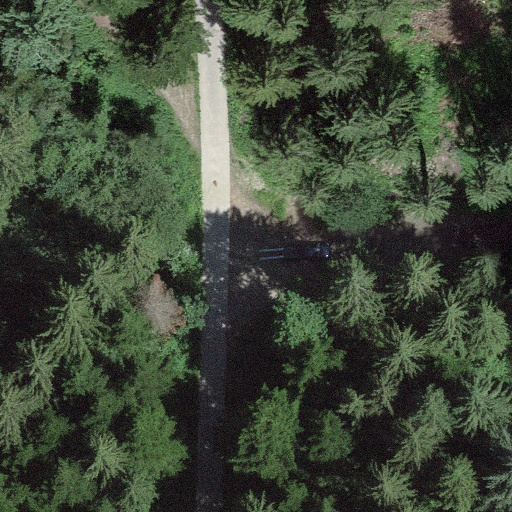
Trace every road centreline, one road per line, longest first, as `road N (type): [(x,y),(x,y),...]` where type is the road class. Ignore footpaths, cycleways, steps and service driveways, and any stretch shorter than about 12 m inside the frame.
road 1 (track): [(210,511),(218,279),(198,0)]
road 2 (track): [(511,231),(218,279)]
road 3 (track): [(106,0),(147,59),(212,119)]
